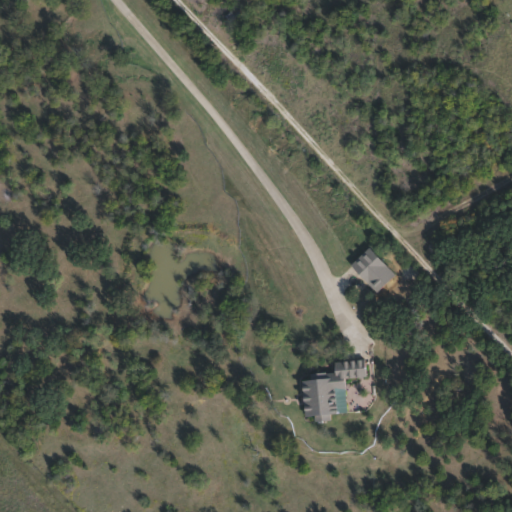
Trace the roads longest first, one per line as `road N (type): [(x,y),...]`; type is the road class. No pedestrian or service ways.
road 1 (residential): [(511,355),(176,0)]
road 2 (residential): [(112,0),(293,220),(366,346)]
road 3 (residential): [(511,183),(399,237)]
